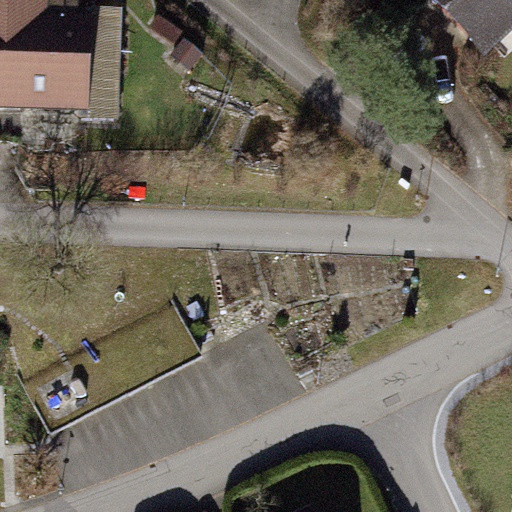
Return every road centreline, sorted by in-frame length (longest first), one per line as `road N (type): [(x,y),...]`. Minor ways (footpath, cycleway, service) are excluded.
road 1 (residential): [(492,236),(0,219)]
road 2 (residential): [(245,22),(492,236)]
road 3 (residential): [(113,511),(214,474),(374,394)]
road 4 (residential): [(374,394),(511,326)]
road 5 (residential): [(374,394),(433,511)]
